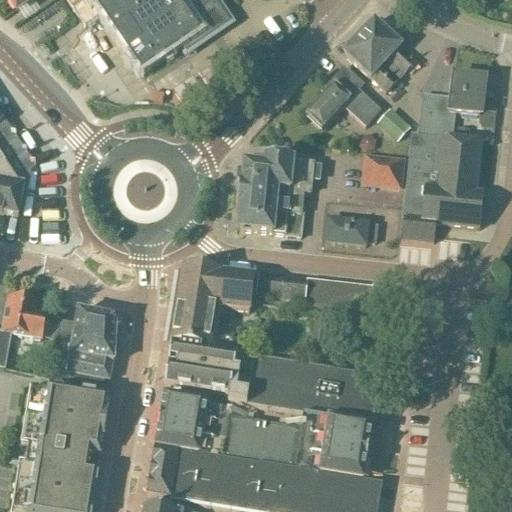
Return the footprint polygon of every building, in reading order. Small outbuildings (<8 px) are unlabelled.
[(6,0),(17,14),(38,0),(6,0)] [(139,76),(179,49),(185,58),(211,40),(222,33),(230,27),(214,4),(208,8),(203,0),(64,0),(84,29),(100,18),(139,76)] [(386,96),(415,64),(373,26),(344,57),(386,96)] [(418,136),(452,141),(456,118),(481,121),(486,83),(454,78),(452,102),(423,98),(418,136)] [(322,134),(343,111),(359,125),(374,108),(354,90),(346,98),(334,86),(304,118),(322,134)] [(391,113),(377,128),(396,146),(410,132),(391,113)] [(0,129),(1,128),(0,126),(0,216),(18,220),(25,190),(0,153),(0,129)] [(437,230),(480,234),(484,198),(476,197),(483,145),(452,141),(411,136),(400,221),(404,221),(400,246),(435,250),(437,230)] [(401,195),(405,164),(364,159),(361,190),(401,195)] [(286,241),(286,240),(301,242),(304,209),(303,209),(304,198),(305,197),(310,198),(311,185),(320,186),(321,172),(313,172),(314,170),(264,165),(263,170),(245,168),(245,171),(238,173),(237,184),(243,190),(238,236),(286,241)] [(367,252),(368,247),(376,247),(377,228),(375,228),(376,223),(367,222),(366,226),(326,221),(323,247),(367,252)] [(167,388),(212,397),(231,400),(229,407),(372,429),(380,381),(237,358),(237,357),(229,356),(231,343),(211,340),(217,312),(249,317),(255,282),(183,270),(170,347),(174,348),(167,388)] [(256,301),(305,306),(307,283),(259,277),(256,301)] [(372,290),(307,283),(305,306),(369,313),(372,290)] [(379,380),(389,292),(372,290),(369,313),(362,378),(379,380)] [(10,305),(4,335),(0,334),(0,371),(5,372),(11,340),(41,346),(46,323),(38,321),(41,310),(10,305)] [(116,370),(119,324),(79,317),(75,338),(59,335),(51,383),(108,394),(113,369),(116,370)] [(21,462),(13,511),(94,511),(100,475),(98,475),(101,458),(102,458),(102,455),(104,443),(105,443),(109,418),(108,418),(110,405),(111,405),(111,403),(32,389),(23,445),(30,446),(27,463),(21,462)] [(154,450),(154,451),(264,470),(264,469),(368,487),(368,488),(382,490),(382,486),(362,483),(365,464),(366,464),(369,447),(368,447),(370,436),(301,426),(300,432),(230,421),(231,415),(205,411),(206,406),(163,400),(160,417),(157,434),(158,434),(155,450),(154,450)] [(264,470),(154,451),(146,500),(222,511),(378,511),(382,490),(368,488),(368,487),(264,469),(264,470)]
